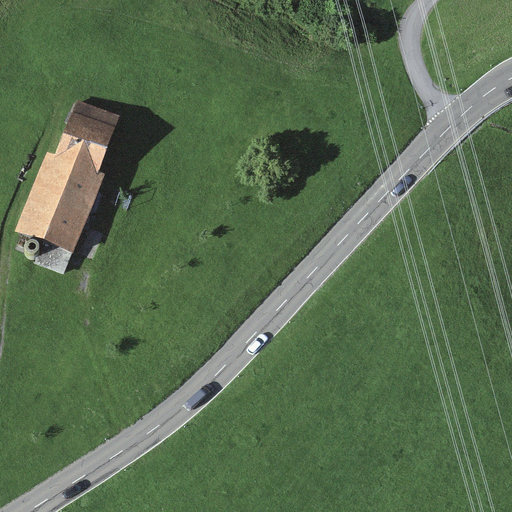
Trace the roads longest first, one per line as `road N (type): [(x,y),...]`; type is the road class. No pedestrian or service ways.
road 1 (secondary): [(453,125),(183,405),(27,511)]
road 2 (track): [(64,105),(0,282)]
road 3 (unclassified): [(433,0),(414,17),(415,68),(453,125)]
